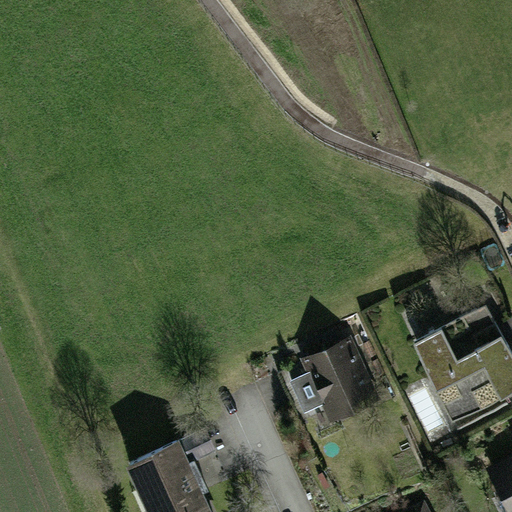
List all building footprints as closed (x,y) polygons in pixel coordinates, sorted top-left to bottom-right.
[(511,352),(487,303),(418,337),(456,414),(511,386),(511,352)] [(351,336),(307,356),(312,368),(292,377),(306,407),(328,397),(334,411),(376,392),(351,336)] [(215,511),(179,435),(134,456),(160,511),(215,511)] [(511,454),(494,464),(511,498),(511,454)] [(433,511),(427,499),(399,511),(433,511)]
